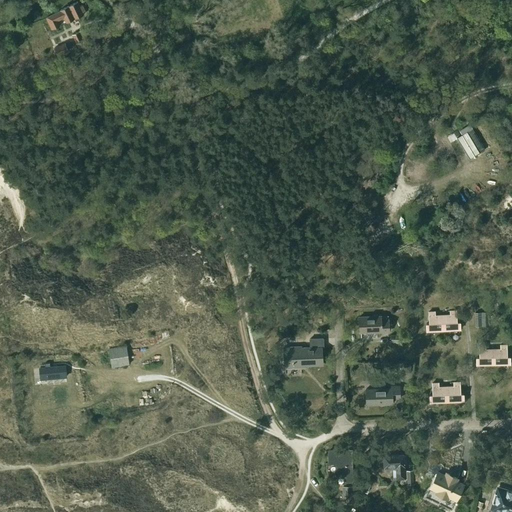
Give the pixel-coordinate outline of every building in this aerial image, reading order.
[(79,7),(76,3),(59,11),(60,12),(52,16),(46,19),(52,30),(60,26),(58,21),(63,19),(66,24),(83,16),(82,14),(86,12),(83,5),(79,7)] [(76,45),(85,40),(81,31),(71,36),(76,45)] [(100,47),(98,42),(91,45),(94,49),(94,51),(101,48),(100,47)] [(66,43),(55,48),(59,56),(70,51),(66,43)] [(457,138),(469,159),(485,150),(472,129),(467,132),(457,138)] [(442,315),(443,331),(460,330),(460,322),(456,322),(456,310),(450,311),(450,315),(442,315)] [(443,331),(442,315),(435,316),(434,312),(428,312),(429,324),(426,324),(426,332),(443,331)] [(359,317),(360,332),(373,332),(373,333),(389,332),(388,316),(359,317)] [(322,365),(322,352),(321,348),(323,348),(323,339),(309,339),(310,348),(301,348),(301,347),(283,348),(284,368),(302,367),(302,366),(322,365)] [(493,365),(493,349),(485,349),(485,345),(479,346),(479,357),(476,357),(476,365),(493,365)] [(493,349),(493,365),(510,364),(510,357),(507,357),(506,345),(500,345),(500,349),(493,349)] [(111,367),(129,364),(126,347),(108,350),(111,367)] [(40,369),(41,380),(67,378),(66,367),(51,368),(51,364),(46,364),(46,369),(40,369)] [(446,387),(447,402),(463,401),(463,394),(460,394),(459,382),(453,382),(453,386),(446,387)] [(447,402),(446,387),(438,387),(438,383),(432,383),(432,395),(429,395),(430,403),(447,402)] [(366,405),(392,404),(392,399),(400,399),(399,386),(391,386),(391,388),(366,389),(366,405)] [(351,450),(329,451),(329,464),(336,464),(336,474),(344,473),(345,481),(352,481),(351,450)] [(383,456),(384,468),(393,467),(393,479),(407,479),(407,485),(413,485),(413,471),(405,471),(404,455),(383,456)] [(437,473),(430,488),(438,492),(436,494),(447,499),(448,497),(456,500),(463,485),(456,481),(457,478),(446,473),(445,476),(437,473)] [(371,483),(364,480),(360,491),(367,493),(371,483)] [(355,502),(354,486),(342,487),(343,503),(355,502)] [(511,511),(511,491),(499,488),(497,494),(495,493),(492,502),(494,503),(492,509),(501,511),(511,511)]
